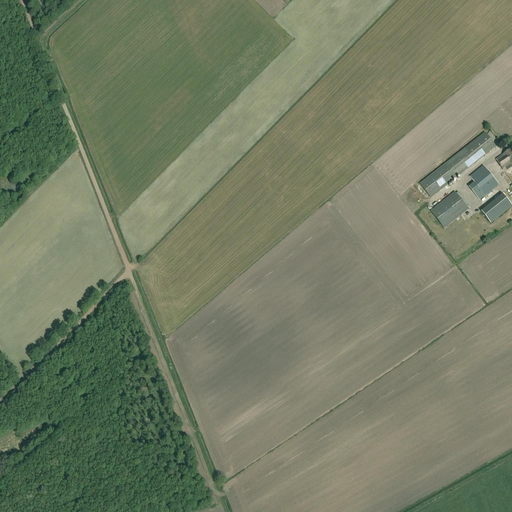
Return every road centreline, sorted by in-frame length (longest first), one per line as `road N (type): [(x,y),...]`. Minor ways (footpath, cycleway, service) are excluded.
road 1 (track): [(38,39),(127,271)]
road 2 (track): [(127,271),(218,500)]
road 3 (track): [(127,271),(0,400)]
